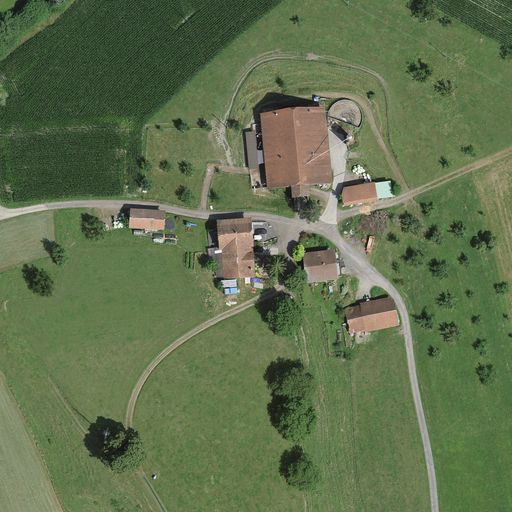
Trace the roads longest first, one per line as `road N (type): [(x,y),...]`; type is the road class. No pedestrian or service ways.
road 1 (track): [(127,443),(143,378),(167,351),(274,293),(300,224)]
road 2 (track): [(511,152),(321,230)]
